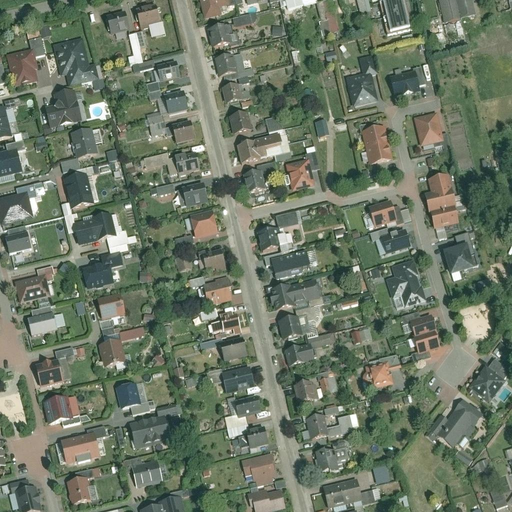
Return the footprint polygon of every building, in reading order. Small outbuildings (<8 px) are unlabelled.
[(228,0),(199,0),(205,21),(222,17),(221,11),(230,8),(228,0)] [(358,0),(360,14),(372,12),(370,0),(365,1),(365,0),(358,0)] [(413,30),(406,0),(382,0),(391,35),(413,30)] [(475,17),(470,0),(456,0),(461,20),(475,17)] [(158,6),(136,12),(141,31),(163,24),(158,6)] [(128,13),(106,20),(111,36),(133,29),(128,13)] [(256,14),(234,20),(236,29),(258,23),(256,14)] [(232,26),(208,32),(212,50),(236,44),(232,26)] [(274,36),(283,37),(284,28),(275,27),(274,36)] [(31,53),(8,58),(16,89),(44,82),(38,59),(46,57),(41,38),(28,41),(31,53)] [(87,39),(54,48),(61,78),(68,77),(71,88),(98,81),(87,39)] [(328,63),(338,60),(336,51),(326,54),(328,63)] [(233,57),(214,62),(219,80),(238,75),(233,57)] [(348,81),(354,109),(378,104),(372,77),(377,76),(373,57),(360,60),(363,77),(348,81)] [(182,79),(177,63),(158,68),(163,85),(182,79)] [(422,92),(418,73),(390,80),(394,98),(422,92)] [(241,85),(222,89),(227,107),(246,102),(241,85)] [(57,107),(46,110),(51,132),(87,123),(83,105),(75,107),(72,94),(54,98),(57,107)] [(190,111),(185,94),(166,98),(171,116),(190,111)] [(9,109),(0,111),(0,142),(13,139),(14,146),(24,144),(31,142),(29,132),(15,135),(9,109)] [(162,113),(148,116),(153,138),(167,134),(162,113)] [(248,114),(229,120),(234,137),(253,132),(248,114)] [(447,141),(441,115),(414,121),(420,148),(447,141)] [(193,123),(172,129),(177,148),(198,142),(193,123)] [(362,134),(369,167),(394,162),(386,128),(362,134)] [(125,132),(127,140),(145,138),(144,129),(125,132)] [(61,165),(64,176),(74,173),(81,172),(79,163),(100,158),(93,131),(71,137),(77,161),(61,165)] [(0,179),(21,174),(20,169),(25,168),(22,154),(26,153),(24,144),(14,146),(7,148),(9,154),(0,155),(0,179)] [(255,144),(237,148),(241,166),(260,161),(255,144)] [(107,154),(110,164),(120,161),(118,151),(107,154)] [(203,173),(198,155),(175,160),(179,179),(203,173)] [(429,168),(436,167),(435,159),(428,160),(429,168)] [(315,188),(309,162),(286,167),(293,194),(315,188)] [(66,182),(73,211),(95,205),(88,177),(95,175),(93,169),(81,172),(74,173),(76,179),(66,182)] [(260,173),(244,178),(249,197),(266,192),(260,173)] [(450,177),(428,183),(431,194),(426,195),(436,232),(462,224),(457,208),(459,207),(450,177)] [(175,185),(157,190),(160,198),(177,194),(175,185)] [(206,186),(183,192),(187,211),(211,206),(206,186)] [(0,200),(0,219),(2,227),(35,220),(29,194),(0,200)] [(399,222),(393,203),(369,210),(375,229),(399,222)] [(303,225),(300,212),(277,218),(280,231),(303,225)] [(221,236),(216,213),(191,219),(196,242),(221,236)] [(64,218),(69,237),(77,235),(75,227),(73,216),(64,218)] [(77,235),(80,247),(101,242),(101,245),(109,243),(112,256),(130,252),(126,232),(116,235),(111,216),(93,220),(93,222),(75,227),(77,235)] [(337,239),(348,237),(346,224),(335,226),(337,239)] [(5,241),(10,258),(33,251),(27,228),(9,233),(11,239),(5,241)] [(275,232),(256,236),(261,254),(279,250),(275,232)] [(409,249),(404,232),(381,239),(386,256),(409,249)] [(458,251),(441,257),(449,281),(473,273),(469,261),(474,259),(467,236),(454,240),(458,251)] [(176,241),(177,249),(195,245),(193,237),(176,241)] [(228,270),(224,252),(204,257),(208,274),(228,270)] [(176,256),(178,273),(191,271),(188,254),(176,256)] [(427,303),(415,262),(392,269),(395,280),(388,282),(393,299),(402,296),(406,309),(427,303)] [(113,264),(83,272),(88,292),(119,284),(113,264)] [(141,283),(152,283),(152,274),(141,274),(141,283)] [(48,278),(16,286),(21,306),(53,298),(48,278)] [(235,302),(229,281),(204,287),(209,309),(235,302)] [(269,288),(275,313),(295,308),(294,306),(318,301),(314,282),(290,288),(289,284),(269,288)] [(123,297),(98,304),(103,322),(128,316),(123,297)] [(343,310),(360,305),(358,299),(341,303),(343,310)] [(84,304),(76,305),(79,317),(86,315),(84,304)] [(201,314),(203,322),(219,318),(217,310),(201,314)] [(146,315),(144,322),(154,324),(155,318),(146,315)] [(52,316),(27,322),(31,339),(56,333),(52,316)] [(243,331),(240,316),(222,320),(226,335),(243,331)] [(438,333),(432,317),(412,324),(417,339),(413,340),(419,357),(441,349),(436,334),(438,333)] [(297,319),(278,324),(282,342),(301,338),(297,319)] [(353,333),(355,345),(373,342),(371,330),(353,333)] [(249,359),(245,340),(222,345),(226,364),(249,359)] [(123,342),(100,347),(106,371),(128,365),(123,342)] [(311,347),(283,353),(287,370),(314,363),(311,347)] [(163,369),(165,360),(156,357),(153,366),(163,369)] [(485,366),(468,389),(491,405),(511,376),(511,373),(496,362),(490,370),(485,366)] [(60,363),(37,369),(42,390),(66,384),(60,363)] [(393,386),(386,364),(365,371),(372,392),(393,386)] [(257,390),(253,372),(224,378),(228,397),(257,390)] [(323,396),(337,394),(335,373),(320,375),(323,396)] [(186,381),(188,389),(202,386),(201,379),(186,381)] [(312,384),(293,388),(298,407),(318,402),(314,387),(313,388),(312,384)] [(139,386),(117,391),(122,413),(132,411),(134,419),(151,415),(149,406),(144,407),(139,386)] [(263,416),(259,399),(237,404),(241,421),(263,416)] [(47,406),(53,429),(74,423),(68,400),(47,406)] [(461,402),(437,437),(458,451),(482,416),(461,402)] [(325,410),(326,417),(345,415),(344,408),(325,410)] [(322,421),(307,424),(310,441),(352,433),(349,418),(338,420),(340,430),(324,433),(322,421)] [(164,422),(131,431),(136,453),(170,445),(164,422)] [(123,430),(117,432),(120,449),(126,448),(123,430)] [(270,446),(266,430),(247,436),(252,451),(270,446)] [(94,437),(63,446),(69,467),(100,458),(94,437)] [(0,445),(0,469),(9,468),(4,445),(0,445)] [(346,449),(314,456),(318,476),(339,471),(338,466),(349,463),(346,449)] [(272,455),(241,463),(245,478),(251,477),(254,487),(275,482),(273,474),(276,473),(272,455)] [(471,467),(474,463),(460,455),(458,460),(471,467)] [(156,465),(133,470),(138,491),(161,486),(156,465)] [(76,484),(67,486),(73,508),(96,503),(91,482),(96,481),(94,472),(75,477),(76,484)] [(356,482),(322,491),(327,511),(362,503),(356,482)] [(17,496),(20,511),(41,511),(36,491),(30,492),(28,483),(11,488),(13,496),(17,496)] [(266,491),(245,495),(248,511),(285,511),(281,492),(267,495),(266,491)] [(502,491),(492,494),(497,511),(508,508),(502,491)] [(160,511),(153,511),(182,511),(180,501),(190,499),(188,493),(172,497),(173,504),(159,507),(160,511)]
